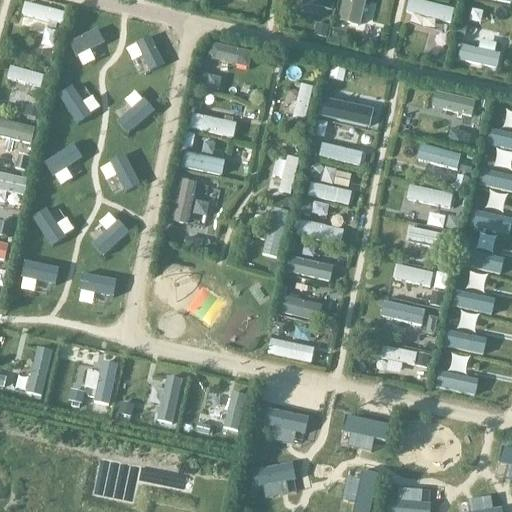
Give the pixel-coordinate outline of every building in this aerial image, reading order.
[(29,0),(29,3),(67,15),(71,1),(67,0),(29,0)] [(365,16),(368,0),(347,0),(344,11),(365,16)] [(458,12),(459,0),(413,0),(412,6),(458,12)] [(487,13),(490,1),(486,0),(476,0),(474,10),(487,13)] [(509,41),(469,31),(464,50),(504,60),(509,41)] [(17,55),(14,70),(47,78),(51,64),(17,55)] [(315,109),(318,75),(305,73),(302,108),(315,109)] [(467,105),(469,92),(436,87),(434,101),(467,105)] [(336,95),(333,110),(369,117),(372,102),(336,95)] [(202,101),(197,117),(235,128),(239,113),(202,101)] [(0,109),(0,126),(40,130),(41,114),(0,109)] [(511,132),(504,130),(501,145),(511,147),(511,132)] [(329,132),(325,148),(364,157),(368,142),(329,132)] [(467,162),(471,147),(428,135),(424,150),(467,162)] [(298,185),(306,147),(294,144),(285,182),(298,185)] [(189,158),(226,165),(228,154),(191,147),(189,158)] [(0,182),(26,186),(29,166),(0,161),(0,182)] [(182,211),(199,214),(204,169),(187,167),(182,211)] [(491,182),(511,187),(511,174),(494,170),(491,182)] [(317,172),(314,187),(356,195),(359,180),(317,172)] [(222,177),(217,192),(231,197),(236,182),(222,177)] [(457,196),(459,181),(415,178),(414,192),(457,196)] [(293,203),(278,201),(272,247),(287,249),(293,203)] [(306,209),(303,225),(347,234),(351,218),(306,209)] [(413,233),(445,239),(448,222),(416,217),(413,233)] [(194,222),(191,236),(205,239),(207,225),(194,222)] [(0,247),(13,249),(15,231),(0,228),(0,247)] [(507,262),(508,247),(471,243),(469,257),(507,262)] [(333,272),(337,258),(296,247),(293,261),(333,272)] [(405,254),(401,268),(437,278),(441,263),(405,254)] [(455,264),(442,263),(440,280),(454,281),(455,264)] [(413,272),(408,287),(420,292),(425,277),(413,272)] [(212,279),(195,303),(216,317),(232,293),(212,279)] [(497,309),(502,296),(466,282),(461,296),(497,309)] [(321,308),(323,291),(289,287),(287,304),(321,308)] [(429,314),(431,294),(392,290),(390,310),(429,314)] [(493,329),(496,317),(480,313),(477,325),(493,329)] [(439,342),(442,328),(429,324),(425,338),(439,342)] [(458,325),(454,339),(494,349),(497,336),(458,325)] [(278,327),(275,343),(317,352),(320,336),(278,327)] [(422,354),(423,339),(389,337),(388,352),(422,354)] [(443,374),(478,384),(482,369),(447,359),(443,374)] [(212,382),(214,368),(192,366),(191,379),(212,382)] [(275,411),(278,399),(265,396),(264,399),(256,397),(254,405),(263,406),(262,408),(275,411)] [(372,402),(366,428),(390,433),(396,407),(372,402)] [(285,438),(288,426),(269,422),(271,415),(257,412),(253,430),(285,438)] [(497,450),(511,454),(511,432),(503,430),(497,450)] [(352,470),(374,473),(378,448),(356,445),(352,470)] [(273,477),(276,466),(258,462),(259,457),(249,455),(248,460),(246,460),(244,471),(273,477)] [(346,486),(342,503),(365,509),(369,491),(346,486)] [(401,497),(397,511),(416,511),(420,502),(401,497)]
